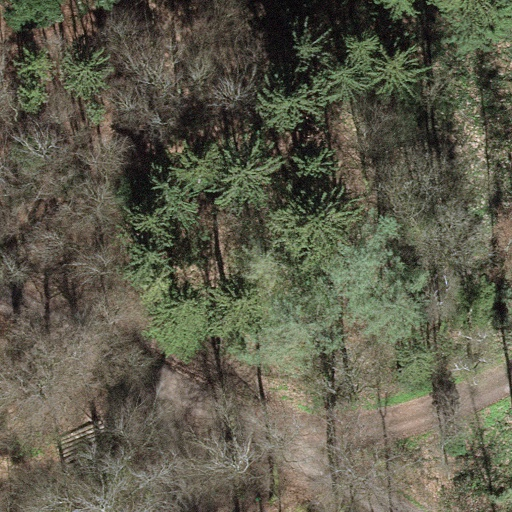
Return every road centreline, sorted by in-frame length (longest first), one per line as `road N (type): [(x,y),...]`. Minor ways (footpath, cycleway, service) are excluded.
road 1 (track): [(408,511),(304,450),(0,300)]
road 2 (track): [(304,450),(511,370)]
road 3 (track): [(172,511),(143,374)]
